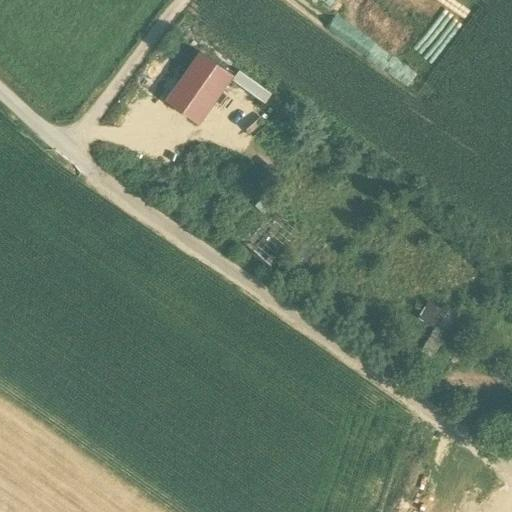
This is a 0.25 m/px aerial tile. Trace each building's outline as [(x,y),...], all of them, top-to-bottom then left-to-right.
[(318,0),(332,9),(338,0),(318,0)] [(231,76),(201,53),(187,73),(183,73),(185,75),(168,101),(198,123),(231,76)] [(398,67),(434,90),(440,80),(404,57),(398,67)] [(238,72),(233,82),(267,100),(272,91),(238,72)] [(427,301),(418,321),(433,328),(427,341),(441,348),(457,314),(427,301)]
